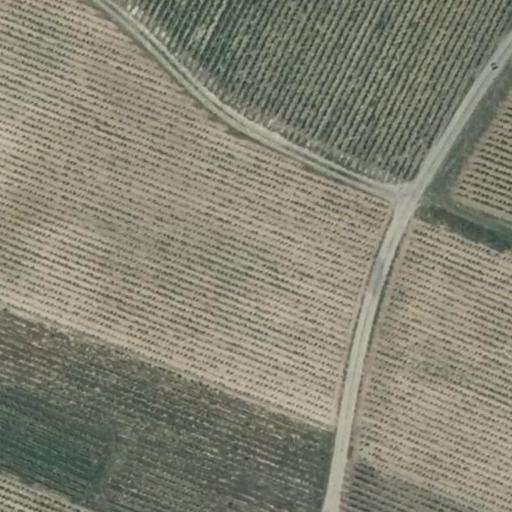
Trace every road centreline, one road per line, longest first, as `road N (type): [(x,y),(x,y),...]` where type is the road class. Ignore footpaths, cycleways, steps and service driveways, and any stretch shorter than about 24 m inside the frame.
road 1 (track): [(511,48),(459,116),(406,207),(366,320),(333,511)]
road 2 (track): [(406,207),(284,154),(209,110),(99,0)]
